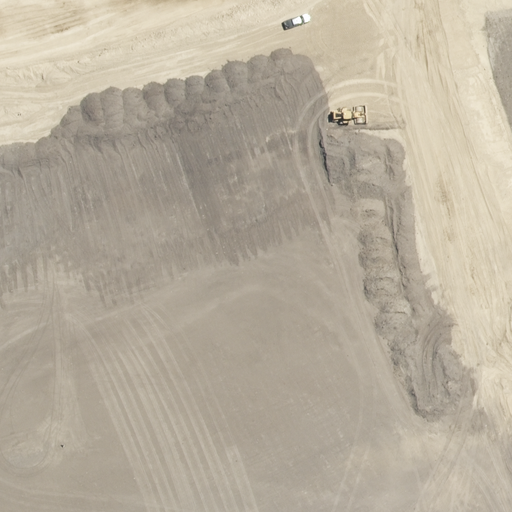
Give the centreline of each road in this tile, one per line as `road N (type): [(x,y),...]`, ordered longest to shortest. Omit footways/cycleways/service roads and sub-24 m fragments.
road 1 (unknown): [(172,511),(57,41)]
road 2 (unknown): [(190,0),(57,41)]
